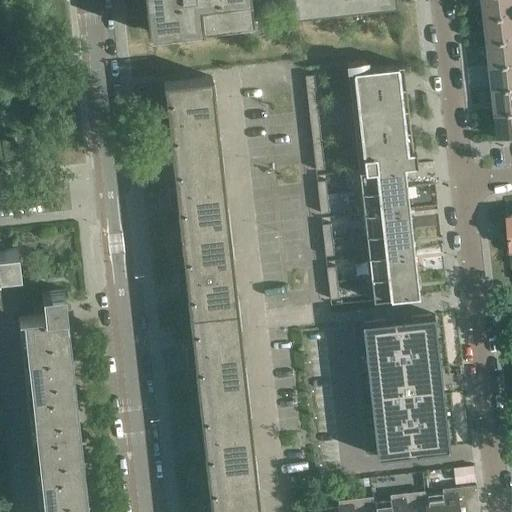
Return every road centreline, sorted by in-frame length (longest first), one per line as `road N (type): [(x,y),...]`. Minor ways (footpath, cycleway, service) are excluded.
road 1 (residential): [(278,511),(233,74)]
road 2 (residential): [(500,511),(464,189)]
road 3 (unclassified): [(143,511),(109,191)]
road 4 (unclassified): [(109,191),(88,0)]
road 5 (residential): [(464,189),(442,0)]
